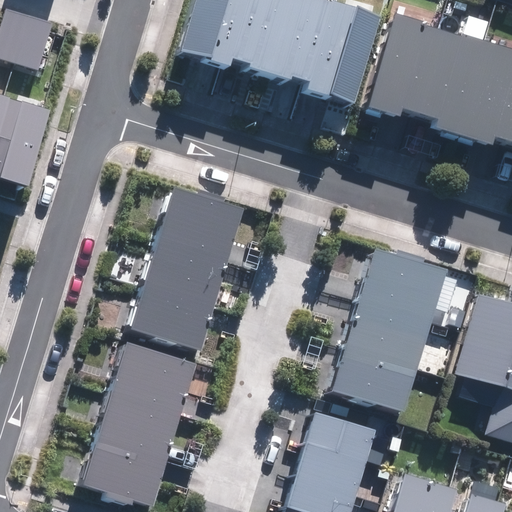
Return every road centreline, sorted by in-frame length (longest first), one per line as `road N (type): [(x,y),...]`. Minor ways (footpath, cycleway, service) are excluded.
road 1 (residential): [(313,175),(208,511)]
road 2 (residential): [(99,108),(0,416)]
road 3 (residential): [(99,108),(313,175)]
road 4 (residential): [(313,175),(511,237)]
